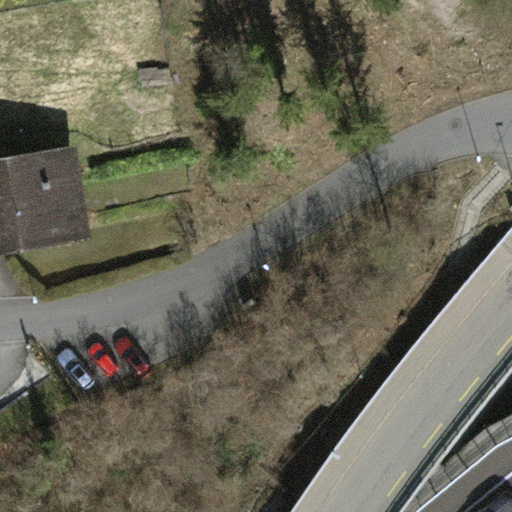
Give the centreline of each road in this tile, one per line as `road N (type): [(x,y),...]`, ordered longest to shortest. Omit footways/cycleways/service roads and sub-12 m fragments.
road 1 (residential): [(0,322),(86,318),(212,271),(463,125),(511,115)]
road 2 (residential): [(358,511),(455,372),(511,308)]
